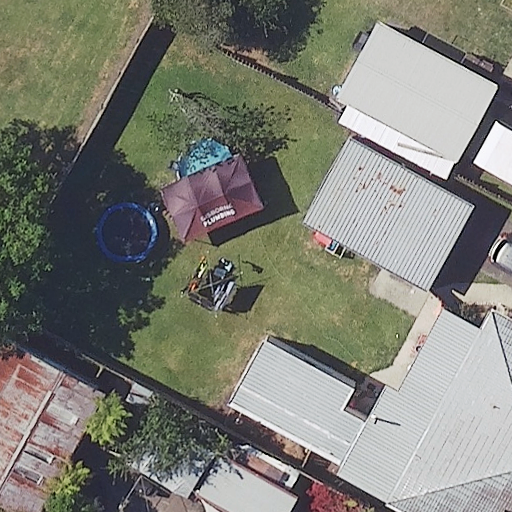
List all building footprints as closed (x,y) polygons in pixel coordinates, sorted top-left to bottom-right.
[(502,77),(380,14),(341,90),(462,153),(502,77)] [(478,199),(351,127),(304,209),(431,281),(478,199)] [(220,399),(353,468),(439,511),(511,511),(511,317),(448,284),(397,383),(264,315),(220,399)] [(99,386),(0,336),(0,484),(40,504),(99,386)] [(287,511),(302,487),(220,441),(198,481),(252,511),(287,511)] [(200,511),(202,509),(128,469),(105,511),(200,511)]
